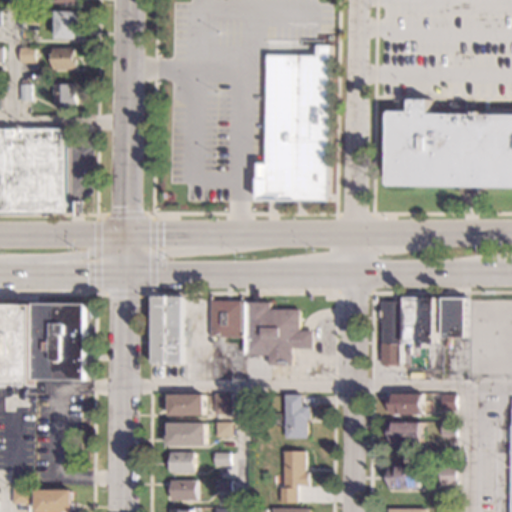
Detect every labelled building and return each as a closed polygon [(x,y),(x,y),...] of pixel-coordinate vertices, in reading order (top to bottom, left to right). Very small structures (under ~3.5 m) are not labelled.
[(78,38),(57,39),(57,12),(78,12),(78,38)] [(329,201),(256,200),(257,162),(266,162),(268,54),(319,55),(319,45),(332,45),(329,201)] [(37,63),(20,63),(20,48),(36,48),(37,63)] [(76,57),(78,57),(78,69),(54,69),(53,49),(76,49),(76,57)] [(32,100),(21,101),(21,85),(32,85),(32,100)] [(77,105),(55,105),(55,85),(77,85),(77,105)] [(432,100),(431,114),(477,114),(477,112),(484,112),(484,115),(511,115),(511,187),(392,186),(390,184),(391,114),(393,112),(412,112),(412,100),(432,100)] [(66,202),(82,202),(83,213),(0,213),(0,130),(66,130),(66,202)] [(184,364),(154,364),(155,297),(185,297),(184,364)] [(436,343),(402,343),(402,365),(381,364),(382,344),(381,344),(381,302),(406,302),(406,297),(437,298),(436,343)] [(468,337),(444,337),(444,299),(468,299),(468,337)] [(242,338),(213,337),(213,301),(243,302),(242,338)] [(271,309),(300,310),(300,331),(313,331),(313,349),(293,349),(293,366),(269,365),(270,355),(246,355),(247,302),(271,303),(271,309)] [(87,381),(35,380),(35,385),(0,384),(0,304),(36,305),(36,304),(88,304),(87,381)] [(232,414),(215,414),(215,394),(232,394),(232,414)] [(423,414),(390,415),(389,395),(422,394),(423,414)] [(205,416),(170,416),(170,395),(205,395),(205,416)] [(303,407),(311,407),(311,420),(308,420),(308,438),(286,439),(286,395),(303,395),(303,407)] [(456,410),(442,410),(442,395),(456,395),(456,410)] [(233,438),(217,437),(217,423),(233,423),(233,438)] [(422,443),(390,443),(389,423),(422,423),(422,443)] [(456,437),(442,437),(442,423),(456,423),(456,437)] [(207,446),(168,446),(168,436),(170,436),(170,424),(207,424),(207,446)] [(307,473),(310,473),(310,486),(298,486),(298,503),(280,503),(280,488),(289,488),(289,486),(285,486),(285,451),(306,451),(307,473)] [(195,473),(170,473),(170,452),(195,452),(195,473)] [(231,454),(231,466),(215,466),(215,453),(231,454)] [(419,488),(389,488),(389,467),(419,467),(419,488)] [(456,485),(440,485),(440,467),(457,467),(456,485)] [(232,492),(216,492),(216,480),(232,480),(232,492)] [(196,500),(171,500),(171,481),(197,481),(196,500)] [(29,503),(12,503),(12,488),(29,488),(29,503)] [(73,504),(76,504),(76,511),(36,511),(35,489),(73,489),(73,504)]
